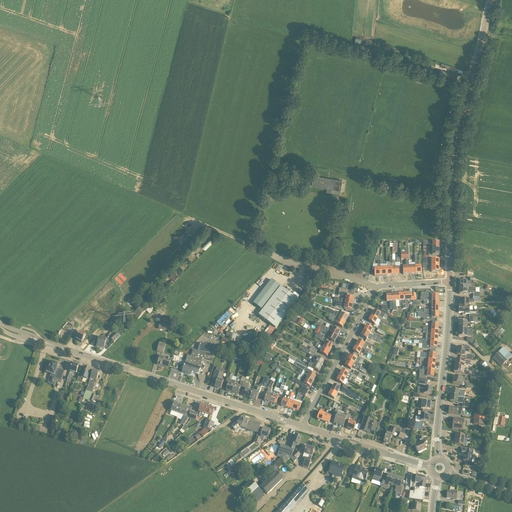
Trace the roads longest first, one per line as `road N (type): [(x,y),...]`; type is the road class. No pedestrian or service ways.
road 1 (tertiary): [(449,281),(450,158),(489,0)]
road 2 (tertiary): [(302,425),(58,347)]
road 3 (tertiary): [(439,460),(449,281)]
road 4 (track): [(243,406),(100,511)]
road 5 (unclassified): [(302,425),(378,289)]
road 6 (unknown): [(44,345),(34,410),(54,405),(72,352)]
road 7 (unclassified): [(378,289),(248,244)]
road 8 (tertiary): [(431,467),(302,425)]
